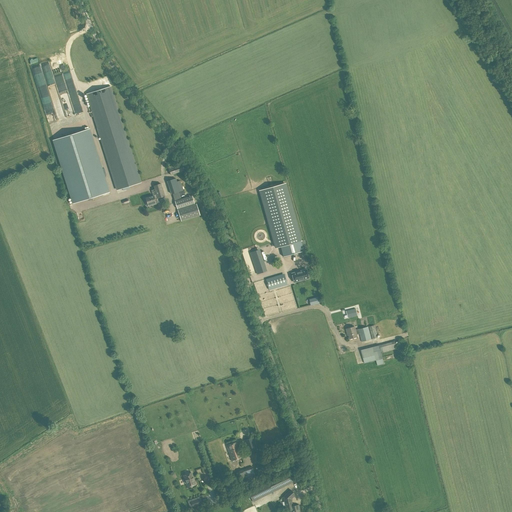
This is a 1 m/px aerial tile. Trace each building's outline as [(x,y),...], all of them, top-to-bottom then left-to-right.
[(110,87),(86,94),(116,190),(140,182),(110,87)] [(89,129),(53,141),(73,203),(108,192),(89,129)] [(169,170),(170,175),(184,170),(182,165),(169,170)] [(179,192),(183,191),(180,181),(176,182),(175,179),(167,181),(171,194),(174,193),(175,196),(179,195),(179,192)] [(285,183),(260,190),(276,248),(280,247),(283,257),(303,251),(285,183)] [(147,205),(148,206),(156,204),(156,203),(159,203),(158,198),(160,198),(161,199),(164,198),(163,197),(165,196),(161,184),(153,186),(154,190),(151,190),(153,196),(145,198),(146,201),(144,201),(145,203),(146,203),(147,205)] [(192,196),(175,201),(177,209),(194,204),(192,196)] [(181,222),(200,215),(196,204),(177,210),(181,222)] [(258,250),(250,253),(257,274),(265,271),(258,250)] [(292,273),(294,282),(309,278),(306,269),(292,273)] [(287,283),(284,275),(266,281),(269,288),(287,283)] [(356,309),(346,311),(348,319),(358,316),(356,309)] [(361,342),(371,339),(368,327),(355,330),(355,327),(346,329),(348,335),(349,335),(350,339),(357,337),(357,334),(359,334),(361,342)] [(397,349),(395,341),(361,350),(364,363),(376,360),(377,365),(384,364),(381,353),(397,349)] [(248,455),(258,452),(253,437),(244,440),(248,455)] [(231,461),(242,457),(237,442),(226,446),(231,461)] [(251,466),(239,471),(242,482),(255,477),(251,466)] [(185,473),(186,476),(185,476),(184,477),(185,480),(186,481),(187,481),(188,484),(196,482),(192,470),(185,473)] [(291,472),(254,488),(249,491),(253,501),(295,482),(291,472)] [(291,511),(299,511),(298,505),(293,506),(291,499),(295,495),(290,490),(283,497),(287,511),(291,511)] [(199,496),(191,499),(187,500),(190,507),(192,506),(193,507),(203,504),(200,497),(200,498),(199,496)]
